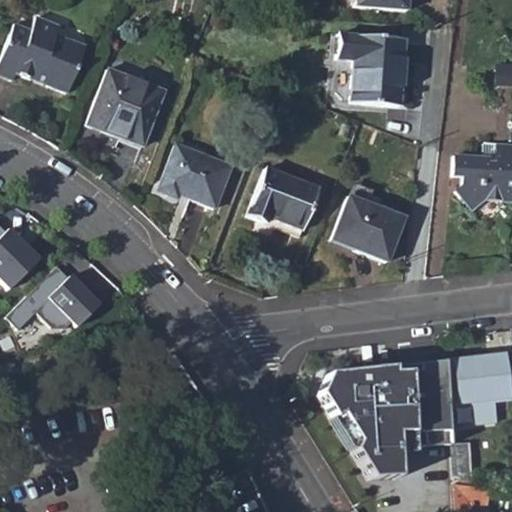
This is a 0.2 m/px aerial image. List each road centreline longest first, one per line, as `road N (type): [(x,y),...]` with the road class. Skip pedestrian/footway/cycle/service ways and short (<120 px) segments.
road 1 (residential): [(511,301),(252,334),(213,346)]
road 2 (residential): [(213,346),(82,211),(0,160)]
road 3 (residential): [(315,511),(213,346)]
